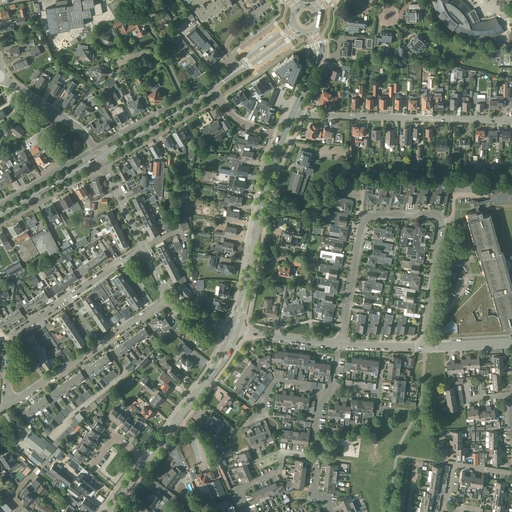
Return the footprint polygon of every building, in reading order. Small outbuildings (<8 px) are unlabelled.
[(54,7),(46,8),(51,33),(71,29),(71,27),(74,27),(85,25),(85,24),(84,17),(92,15),(92,16),(93,16),(92,14),(91,9),(91,7),(90,5),(94,5),(95,5),(93,0),(82,0),(81,0),(73,0),(74,4),(68,5),(67,0),(63,0),(56,1),(57,7),(54,8),(54,7)] [(213,0),(206,5),(205,3),(195,10),(202,21),(212,14),(213,16),(233,3),(231,0),(213,0)] [(447,25),(447,24),(449,26),(452,29),(453,29),(455,31),(459,33),(460,33),(462,34),(466,35),(466,36),(467,36),(469,36),(470,37),(470,36),(473,37),(477,37),(478,38),(478,37),(481,37),(482,37),(485,37),(486,37),(488,37),(489,37),(489,36),(493,35),(496,35),(497,34),(500,33),(504,31),(500,23),(499,24),(499,22),(496,18),(494,19),(490,20),(488,21),(486,21),(484,22),(481,22),(478,22),(477,22),(477,21),(480,19),(479,19),(478,15),(476,12),(476,11),(475,11),(474,9),(474,8),(471,10),(469,8),(467,5),(466,4),(464,3),(464,2),(461,0),(433,0),(435,5),(434,5),(435,6),(436,8),(436,9),(437,12),(439,15),(440,16),(442,19),(444,21),(444,22),(445,22),(446,24),(447,25)] [(419,4),(409,4),(409,9),(406,10),(406,14),(406,17),(407,22),(418,22),(418,18),(419,18),(418,12),(418,9),(420,9),(419,4)] [(8,10),(0,12),(2,19),(10,17),(9,16),(12,15),(11,11),(8,12),(8,10)] [(26,17),(16,19),(17,25),(27,23),(26,17)] [(118,18),(112,22),(113,25),(115,30),(122,26),(123,27),(120,29),(123,35),(128,33),(128,32),(131,30),(135,38),(139,37),(147,33),(145,28),(146,27),(143,21),(133,25),(133,23),(126,27),(125,24),(122,19),(119,21),(118,18)] [(347,19),(345,30),(349,30),(349,32),(349,33),(352,33),(353,32),(353,31),(359,32),(360,27),(366,28),(367,21),(347,19)] [(15,32),(13,24),(4,26),(6,34),(8,33),(9,35),(13,34),(13,32),(15,32)] [(202,53),(205,56),(204,56),(211,63),(220,55),(217,52),(217,51),(215,48),(214,48),(211,45),(215,41),(200,24),(187,35),(199,50),(201,52),(202,53)] [(103,32),(104,35),(101,37),(104,43),(105,43),(106,44),(109,45),(109,44),(110,45),(116,42),(113,36),(116,35),(112,27),(103,32)] [(375,36),(374,44),(380,45),(380,42),(383,42),(389,43),(392,43),(393,33),(381,32),(380,37),(375,36)] [(412,41),(411,40),(408,44),(417,53),(427,42),(418,33),(414,37),(415,38),(412,41)] [(188,45),(181,37),(176,40),(183,49),(188,45)] [(344,42),(342,55),(351,56),(352,46),(354,47),(361,48),(362,40),(355,40),(355,44),(352,44),(352,43),(344,42)] [(79,44),(77,52),(81,53),(81,55),(84,56),(84,60),(90,61),(90,59),(91,59),(92,58),(93,57),(94,56),(94,55),(94,54),(93,54),(92,53),(93,52),(91,51),(91,50),(87,49),(88,46),(79,44)] [(19,50),(18,46),(10,49),(12,56),(23,53),(23,49),(19,50)] [(34,58),(42,53),(38,46),(30,50),(34,58)] [(301,67),(302,65),(298,63),(297,62),(298,62),(297,60),(298,59),(299,58),(299,57),(298,56),(297,55),(296,55),(294,55),(293,54),(288,57),(287,57),(286,58),(286,59),(280,62),(279,62),(278,63),(278,64),(273,68),(269,70),(274,78),(280,74),(279,76),(280,77),(278,80),(280,82),(284,78),(286,79),(284,84),(292,87),(294,84),(295,81),(296,81),(297,79),(296,78),(299,70),(300,71),(302,68),(301,67)] [(188,62),(184,66),(185,68),(187,68),(194,77),(195,77),(198,75),(198,74),(203,70),(195,61),(190,55),(187,58),(189,60),(187,61),(188,62)] [(21,60),(13,63),(16,69),(24,66),(25,68),(29,66),(26,58),(21,60)] [(93,70),(95,73),(92,75),(97,84),(105,79),(103,76),(108,73),(104,68),(103,67),(100,66),(99,67),(99,66),(93,70)] [(332,72),(330,77),(337,79),(339,74),(342,75),(342,76),(348,78),(350,72),(348,71),(349,67),(344,66),(343,69),(342,69),(341,72),(340,72),(333,70),(332,72)] [(39,69),(35,75),(39,78),(35,84),(43,89),(48,80),(51,77),(44,72),(41,76),(41,75),(43,72),(39,69)] [(52,89),(50,93),(57,98),(64,88),(63,88),(56,83),(57,80),(61,75),(58,73),(51,83),(55,85),(52,89)] [(113,78),(106,83),(110,89),(112,87),(111,86),(116,83),(113,78)] [(259,80),(253,84),(259,94),(265,90),(271,86),(272,89),(274,88),(270,82),(263,86),(259,80)] [(69,94),(62,105),(69,109),(71,105),(73,106),(75,102),(74,101),(77,96),(71,92),(73,88),(74,88),(77,85),(72,81),(65,92),(69,94)] [(155,91),(149,95),(151,99),(149,100),(151,103),(153,102),(154,103),(155,104),(157,103),(158,101),(157,101),(161,99),(160,97),(161,96),(159,92),(158,90),(157,88),(158,87),(155,82),(151,84),(154,90),(155,91)] [(433,91),(433,99),(436,99),(436,102),(435,102),(435,109),(439,109),(439,110),(442,110),(442,109),(443,109),(443,102),(443,101),(442,101),(442,91),(441,91),(441,84),(434,84),(434,91),(433,91)] [(352,98),(352,106),(352,107),(358,108),(358,106),(358,98),(358,96),(359,96),(364,96),(365,85),(359,85),(359,94),(356,94),(352,94),(352,98)] [(320,94),(318,98),(321,99),(319,103),(320,104),(322,105),(324,105),(326,101),(334,105),(337,97),(330,94),(330,93),(323,90),(322,94),(320,94)] [(109,98),(105,91),(102,93),(106,100),(104,101),(106,106),(109,104),(109,106),(111,108),(114,106),(112,103),(118,99),(116,94),(109,98)] [(242,102),(243,104),(249,100),(243,92),(241,93),(237,95),(233,98),(237,105),(242,102)] [(474,92),(474,97),(476,97),(476,103),(476,110),(483,110),(483,104),(485,104),(485,97),(478,97),(478,92),(474,92)] [(451,98),(450,98),(450,108),(457,109),(457,102),(461,102),(461,93),(454,93),(453,97),(451,97),(451,98)] [(82,102),(76,111),(78,113),(77,114),(81,116),(81,115),(83,116),(86,112),(88,114),(92,108),(90,107),(92,105),(93,106),(97,103),(97,102),(97,101),(94,95),(93,96),(92,94),(87,97),(88,99),(85,104),(82,102)] [(134,101),(139,110),(144,108),(146,106),(144,103),(144,102),(140,95),(137,97),(138,99),(134,101)] [(128,100),(127,102),(129,104),(128,104),(134,114),(134,113),(135,114),(137,113),(137,112),(139,110),(136,104),(134,101),(132,97),(128,100)] [(275,109),(258,102),(255,109),(259,111),(260,108),(266,110),(265,113),(266,114),(265,117),(263,116),(262,120),(266,122),(266,121),(271,123),(275,113),(274,113),(275,109)] [(114,108),(117,114),(114,116),(118,124),(120,123),(120,124),(124,121),(125,120),(122,114),(125,112),(122,108),(118,106),(114,108)] [(104,122),(101,124),(105,132),(111,128),(107,121),(111,119),(107,112),(105,113),(102,107),(99,109),(101,113),(102,113),(103,114),(104,116),(101,118),(104,122)] [(227,119),(221,123),(225,130),(231,126),(227,119)] [(105,132),(101,124),(98,120),(94,122),(94,121),(89,123),(92,129),(93,129),(95,131),(96,131),(98,135),(105,132)] [(222,129),(217,121),(204,129),(209,139),(211,140),(218,136),(218,135),(216,132),(222,129)] [(16,123),(11,129),(20,137),(25,131),(16,123)] [(309,128),(308,131),(316,133),(319,134),(320,130),(317,129),(318,126),(314,125),(313,125),(310,124),(310,125),(309,126),(308,128),(309,128)] [(176,131),(183,144),(187,141),(185,138),(189,136),(186,131),(184,132),(182,128),(176,131)] [(332,138),(334,131),(324,128),(323,131),(324,131),(323,135),(332,138)] [(404,128),(403,134),(401,134),(400,143),(403,143),(403,145),(409,145),(409,144),(411,144),(411,136),(409,136),(410,128),(404,128)] [(380,130),(372,130),(372,139),(378,139),(378,148),(383,148),(383,135),(380,135),(380,130)] [(394,130),(386,130),(386,147),(387,149),(390,148),(391,148),(393,148),(395,147),(395,144),(397,144),(397,138),(394,137),(394,130)] [(476,130),(475,136),(476,136),(475,140),(480,140),(480,136),(484,136),(484,130),(476,130)] [(487,136),(486,143),(488,143),(493,143),(493,142),(496,142),(496,137),(497,137),(497,130),(489,130),(488,136),(487,136)] [(176,131),(173,133),(180,145),(181,147),(182,147),(184,146),(183,144),(176,131)] [(322,138),(322,136),(323,135),(319,134),(316,133),(308,131),(308,133),(307,133),(306,135),(307,136),(306,136),(307,136),(306,137),(309,138),(313,139),(314,138),(314,139),(314,138),(318,140),(319,138),(322,138)] [(499,136),(499,142),(502,142),(502,140),(508,140),(508,141),(510,141),(511,141),(511,136),(510,136),(510,131),(502,131),(502,136),(499,136)] [(174,144),(169,136),(163,139),(168,147),(169,147),(169,149),(171,148),(173,151),(175,153),(179,151),(178,148),(176,144),(174,145),(174,144)] [(238,138),(237,145),(247,146),(247,144),(250,144),(257,145),(258,138),(249,136),(248,140),(238,138)] [(450,150),(450,142),(446,142),(447,139),(436,139),(436,151),(440,151),(440,148),(445,148),(445,150),(450,150)] [(455,147),(454,147),(453,152),(459,152),(459,146),(463,147),(463,148),(470,148),(470,141),(466,141),(466,140),(462,140),(461,140),(461,139),(459,139),(459,143),(456,142),(455,147)] [(156,143),(149,147),(155,158),(157,156),(159,159),(162,157),(161,154),(163,153),(156,143)] [(5,162),(6,163),(10,160),(5,153),(0,147),(0,154),(1,156),(5,162)] [(38,147),(31,151),(35,158),(37,160),(36,161),(38,165),(40,163),(41,165),(49,160),(44,153),(47,152),(44,148),(40,150),(38,147)] [(229,153),(228,159),(233,160),(240,161),(244,162),(245,159),(251,160),(253,152),(243,150),(243,154),(242,154),(241,155),(240,157),(236,156),(237,155),(229,153)] [(293,172),(288,189),(292,190),(292,191),(297,192),(302,193),(305,181),(301,180),(302,175),(303,172),(311,175),(313,169),(307,167),(309,159),(312,160),(314,154),(311,153),(302,150),(299,159),(298,159),(297,164),(301,165),(300,170),(298,169),(297,173),(293,172)] [(23,160),(18,163),(19,165),(20,167),(21,168),(25,174),(29,172),(28,171),(30,170),(27,165),(31,163),(30,162),(23,151),(19,153),(23,160)] [(139,165),(142,171),(146,169),(143,162),(142,163),(137,154),(134,156),(137,162),(136,163),(138,166),(139,165)] [(134,156),(129,159),(134,168),(136,171),(136,170),(138,173),(142,171),(139,165),(138,166),(136,163),(137,162),(134,156)] [(233,160),(232,165),(236,165),(235,168),(234,173),(241,174),(247,175),(247,173),(248,173),(249,170),(248,169),(249,167),(239,165),(240,161),(233,160)] [(152,172),(152,174),(155,175),(154,189),(158,196),(162,197),(163,175),(168,176),(168,168),(164,168),(164,166),(164,162),(153,161),(153,162),(152,172)] [(6,172),(1,175),(2,177),(7,185),(13,181),(9,174),(12,173),(9,168),(6,163),(5,162),(1,164),(6,172)] [(21,176),(21,177),(25,174),(21,168),(20,167),(19,165),(18,163),(14,165),(15,167),(14,168),(19,177),(21,176)] [(119,174),(129,169),(127,164),(122,166),(121,164),(116,166),(119,174)] [(129,169),(119,174),(123,181),(127,179),(128,182),(134,179),(133,176),(128,178),(127,175),(131,173),(129,169)] [(406,194),(405,201),(408,201),(408,202),(415,203),(418,203),(419,200),(418,200),(419,196),(413,195),(415,185),(411,184),(413,178),(412,178),(413,177),(409,177),(408,184),(406,194)] [(432,200),(435,201),(442,203),(442,202),(446,203),(447,196),(440,195),(444,178),(437,177),(433,196),(432,200)] [(218,184),(218,188),(226,190),(233,191),(233,188),(237,189),(243,190),(244,188),(245,188),(246,185),(244,184),(245,182),(235,181),(235,179),(231,178),(231,179),(230,179),(229,186),(227,186),(218,184)] [(92,181),(94,187),(98,185),(102,184),(100,179),(92,181)] [(149,186),(143,186),(145,189),(146,189),(154,189),(154,180),(149,180),(149,186)] [(391,201),(392,197),(385,196),(387,186),(388,183),(381,182),(380,184),(378,197),(377,201),(380,202),(380,203),(387,204),(391,204),(391,201)] [(432,200),(433,196),(427,195),(429,185),(422,183),(419,196),(418,200),(419,200),(422,201),(422,202),(428,203),(429,202),(432,203),(432,200)] [(482,183),(482,191),(487,191),(487,187),(508,187),(508,183),(482,183)] [(104,192),(102,184),(98,185),(94,187),(96,194),(93,195),(93,197),(93,199),(105,195),(104,192)] [(405,201),(406,194),(400,193),(401,185),(394,184),(392,197),(391,201),(394,202),(401,204),(401,203),(404,204),(405,201)] [(143,186),(142,186),(142,185),(140,186),(132,189),(135,194),(139,192),(145,189),(143,186)] [(377,201),(378,197),(372,196),(373,186),(366,185),(363,202),(367,202),(366,203),(373,204),(374,204),(377,204),(377,201)] [(93,199),(93,197),(89,191),(86,193),(82,187),(76,190),(80,197),(81,199),(85,200),(85,207),(85,208),(91,208),(91,207),(92,207),(92,203),(92,202),(93,199)] [(511,189),(489,190),(489,192),(491,192),(491,200),(490,200),(490,201),(493,200),(494,199),(494,202),(511,202),(511,189)] [(68,195),(60,199),(63,203),(61,204),(64,208),(65,207),(65,208),(69,206),(71,209),(72,208),(73,211),(81,207),(78,202),(75,203),(72,199),(71,200),(68,195)] [(132,199),(135,204),(142,200),(143,201),(145,199),(144,197),(141,198),(140,195),(132,199)] [(242,197),(230,195),(230,198),(225,197),(225,201),(220,200),(220,204),(233,207),(234,204),(240,205),(242,197)] [(347,213),(350,214),(351,211),(353,204),(352,204),(352,200),(331,197),(330,203),(334,203),(334,204),(344,206),(343,212),(347,213)] [(142,200),(135,204),(138,210),(145,206),(143,201),(142,200)] [(48,211),(46,212),(50,219),(51,221),(54,220),(56,225),(62,222),(57,213),(52,204),(46,207),(48,211)] [(145,206),(138,210),(140,215),(148,211),(145,206)] [(347,213),(343,212),(330,210),(329,217),(339,219),(338,225),(345,226),(345,223),(346,223),(347,217),(346,216),(347,213)] [(103,216),(101,217),(103,222),(106,220),(114,216),(111,211),(104,215),(103,215),(103,216)] [(148,211),(140,215),(143,220),(151,216),(154,215),(153,213),(149,214),(148,211)] [(219,216),(218,220),(231,222),(231,219),(238,221),(239,213),(227,211),(226,217),(219,216)] [(477,211),(467,213),(479,258),(482,258),(488,280),(451,318),(450,317),(452,319),(446,324),(447,327),(448,329),(449,331),(457,331),(457,333),(457,332),(510,329),(510,330),(509,330),(510,330),(511,329),(511,287),(507,270),(508,269),(509,269),(509,268),(510,267),(510,266),(510,265),(510,264),(510,263),(510,262),(509,261),(509,260),(508,259),(507,259),(506,258),(506,259),(504,258),(503,254),(502,255),(501,251),(500,251),(490,214),(483,216),(482,211),(477,212),(477,211)] [(60,214),(66,226),(69,224),(63,213),(60,214)] [(27,217),(26,218),(30,226),(31,228),(36,226),(35,223),(38,221),(34,214),(29,217),(28,216),(27,217)] [(114,216),(106,220),(109,226),(117,222),(114,216)] [(143,220),(146,226),(153,222),(156,221),(155,218),(152,220),(151,216),(143,220)] [(109,226),(106,227),(107,230),(111,229),(112,231),(120,227),(117,222),(109,226)] [(153,222),(146,226),(148,231),(156,227),(155,226),(153,222)] [(14,236),(22,231),(18,223),(9,228),(14,236)] [(345,226),(338,225),(330,224),(329,231),(340,233),(338,239),(342,240),(345,241),(346,237),(348,230),(347,230),(347,227),(345,226)] [(59,249),(48,226),(31,236),(34,241),(40,253),(47,249),(49,254),(59,249)] [(214,231),(214,235),(224,237),(225,234),(228,235),(235,236),(236,228),(226,226),(226,231),(223,231),(222,232),(214,231)] [(375,241),(382,242),(383,236),(390,237),(392,227),(386,226),(385,229),(375,227),(374,230),(373,230),(372,237),(373,237),(372,241),(375,241)] [(120,227),(112,231),(115,237),(122,233),(120,227)] [(159,233),(156,227),(148,231),(151,237),(159,233)] [(413,244),(415,229),(412,229),(412,228),(405,227),(405,228),(402,227),(399,244),(406,245),(408,235),(414,236),(413,244)] [(419,228),(416,227),(412,247),(415,248),(422,249),(423,246),(420,245),(422,235),(425,236),(426,228),(419,227),(419,228)] [(301,232),(299,231),(296,231),(285,229),(284,235),(285,235),(285,238),(282,237),(281,245),(286,246),(285,248),(290,249),(290,247),(292,247),(294,239),(293,239),(294,237),(300,238),(301,232)] [(0,243),(3,242),(4,244),(5,245),(9,243),(9,242),(7,239),(3,231),(0,232),(0,243)] [(16,238),(24,252),(20,255),(24,262),(39,253),(29,236),(27,232),(16,238)] [(122,233),(115,237),(117,242),(125,238),(122,233)] [(322,236),(321,241),(324,242),(324,244),(332,245),(334,246),(333,252),(340,253),(340,250),(341,250),(342,243),(341,243),(342,240),(338,239),(322,236)] [(113,244),(114,247),(117,245),(119,249),(120,248),(128,244),(129,243),(128,240),(126,240),(125,238),(117,242),(113,244)] [(212,246),(211,250),(222,252),(222,249),(225,250),(232,251),(233,243),(224,241),(223,246),(222,248),(216,247),(212,246)] [(392,244),(382,242),(375,241),(375,244),(374,244),(373,251),(373,254),(380,255),(380,253),(381,249),(391,251),(392,244)] [(99,254),(103,261),(109,257),(108,256),(110,254),(103,244),(101,242),(99,244),(103,251),(99,254)] [(60,247),(64,255),(73,250),(70,244),(67,246),(66,244),(60,247)] [(110,246),(107,247),(111,254),(116,251),(114,247),(113,244),(110,246)] [(157,248),(159,253),(167,249),(167,250),(170,248),(169,246),(166,247),(164,244),(157,248)] [(407,247),(406,254),(417,256),(415,262),(419,262),(419,263),(422,263),(423,260),(424,253),(424,250),(422,249),(415,248),(412,247),(407,247)] [(167,249),(159,253),(162,259),(170,255),(167,250),(167,249)] [(343,254),(340,253),(333,252),(321,250),(320,257),(335,260),(334,266),(337,266),(337,267),(340,267),(341,264),(342,264),(343,257),(342,257),(343,254)] [(97,255),(94,257),(98,265),(103,261),(99,254),(96,251),(94,252),(97,255)] [(380,255),(373,254),(370,254),(369,257),(367,264),(368,264),(367,267),(371,268),(371,267),(374,268),(376,262),(386,264),(389,265),(389,264),(391,265),(392,258),(386,257),(380,255)] [(170,255),(162,259),(165,264),(172,260),(176,259),(174,257),(171,258),(170,255)] [(217,257),(210,256),(209,266),(215,267),(217,257)] [(88,261),(93,268),(98,265),(94,257),(88,261)] [(411,268),(410,274),(417,276),(417,273),(418,273),(419,266),(418,266),(419,263),(419,262),(415,262),(402,259),(401,266),(411,268)] [(83,275),(88,271),(83,264),(80,260),(78,261),(79,263),(76,265),(83,275)] [(167,270),(175,266),(172,260),(165,264),(167,270)] [(23,268),(19,261),(6,268),(10,275),(23,268)] [(83,264),(88,271),(93,268),(88,261),(83,264)] [(218,263),(216,263),(215,268),(217,268),(222,269),(221,274),(226,275),(227,272),(233,273),(234,268),(234,266),(223,264),(218,263)] [(319,265),(318,268),(319,268),(319,271),(329,273),(328,278),(335,280),(336,277),(337,270),(337,267),(337,266),(334,266),(320,263),(320,266),(319,265)] [(280,266),(279,274),(288,275),(291,275),(292,271),(291,271),(292,268),(291,268),(292,264),(290,264),(289,267),(280,266)] [(50,268),(44,272),(45,274),(51,271),(54,269),(54,268),(55,267),(54,265),(52,267),(50,268)] [(170,275),(178,271),(175,266),(167,270),(170,275)] [(388,271),(374,268),(371,267),(371,268),(370,271),(369,271),(368,277),(369,277),(368,281),(365,280),(375,282),(376,276),(386,278),(388,271)] [(70,273),(68,275),(73,282),(73,283),(77,281),(76,280),(78,278),(71,268),(68,270),(70,273)] [(179,281),(185,278),(184,275),(181,277),(178,271),(170,275),(173,281),(178,279),(179,281)] [(115,278),(113,279),(116,284),(118,283),(125,278),(122,273),(115,278)] [(420,276),(417,276),(410,274),(403,273),(401,280),(412,282),(410,288),(414,289),(417,290),(418,286),(419,287),(420,280),(419,279),(420,276)] [(61,280),(58,282),(63,289),(68,285),(63,278),(61,274),(58,276),(61,280)] [(63,278),(68,285),(73,282),(68,275),(63,278)] [(335,280),(328,278),(321,277),(320,284),(328,286),(327,292),(333,293),(332,293),(336,294),(336,290),(337,290),(338,283),(337,283),(338,280),(335,280)] [(118,283),(116,284),(116,285),(117,284),(120,289),(122,288),(129,283),(125,278),(118,283)] [(181,292),(187,287),(183,283),(186,280),(185,278),(179,281),(181,285),(177,288),(181,292)] [(17,290),(18,280),(8,279),(8,285),(12,285),(12,290),(11,299),(16,300),(16,290),(17,290)] [(56,283),(53,285),(54,287),(57,292),(58,292),(58,293),(61,291),(61,290),(63,289),(58,282),(56,280),(55,281),(56,283)] [(375,282),(365,280),(365,283),(364,283),(363,290),(363,294),(366,294),(372,295),(372,293),(370,293),(371,289),(381,291),(382,283),(375,282)] [(122,288),(120,289),(121,291),(123,290),(125,293),(132,288),(129,283),(122,288)] [(220,286),(219,286),(218,295),(220,296),(221,297),(224,298),(225,297),(228,297),(230,288),(227,288),(228,284),(221,283),(220,286)] [(1,286),(0,286),(0,296),(2,297),(10,297),(10,291),(3,290),(3,289),(1,289),(1,286)] [(414,289),(410,288),(397,286),(396,293),(404,294),(403,301),(398,300),(412,302),(413,299),(414,292),(414,289)] [(187,287),(181,292),(185,298),(189,294),(191,298),(195,292),(193,290),(191,292),(187,287)] [(132,288),(125,293),(128,298),(135,293),(132,288)] [(37,292),(39,294),(44,301),(49,298),(44,291),(42,292),(41,290),(40,290),(37,292)] [(325,299),(323,305),(330,306),(331,303),(332,303),(333,296),(332,296),(332,293),(333,293),(327,292),(316,290),(314,297),(325,299)] [(129,298),(127,300),(128,302),(130,301),(132,303),(139,299),(140,298),(138,294),(137,295),(135,293),(128,298),(129,298)] [(204,305),(209,297),(203,293),(198,301),(204,305)] [(39,305),(44,301),(39,294),(34,298),(39,305)] [(366,294),(365,297),(363,304),(364,304),(363,308),(370,309),(371,302),(382,304),(383,297),(372,295),(366,294)] [(85,305),(93,300),(95,298),(94,295),(92,297),(91,295),(82,300),(85,305)] [(29,312),(34,308),(29,301),(27,298),(26,299),(25,301),(27,303),(24,305),(29,312)] [(31,300),(29,301),(34,308),(39,305),(34,298),(31,300)] [(132,303),(130,305),(131,307),(133,305),(136,309),(143,304),(139,299),(132,303)] [(263,308),(262,313),(270,315),(270,316),(276,317),(277,311),(276,310),(277,306),(273,305),(272,310),(269,309),(270,306),(271,306),(272,301),(265,299),(263,308)] [(85,305),(89,310),(96,305),(99,303),(98,301),(95,303),(93,300),(85,305)] [(219,301),(215,300),(214,304),(218,305),(217,308),(224,310),(224,309),(226,310),(227,303),(219,301)] [(304,312),(302,303),(302,300),(292,302),(293,304),(295,314),(304,312)] [(406,312),(406,315),(407,315),(413,317),(415,306),(414,306),(415,303),(412,302),(398,300),(397,307),(407,309),(406,312)] [(286,316),(295,314),(293,304),(289,305),(288,301),(284,301),(285,307),(284,307),(286,316)] [(16,310),(14,312),(18,319),(24,315),(22,313),(25,311),(20,304),(16,307),(16,308),(17,309),(16,310)] [(333,307),(330,306),(323,305),(316,304),(315,311),(325,313),(324,318),(323,321),(331,323),(333,310),(333,307)] [(96,305),(89,310),(92,315),(99,310),(96,305)] [(11,313),(9,315),(13,322),(18,319),(14,312),(12,309),(9,311),(11,313)] [(99,310),(92,315),(96,320),(103,315),(103,316),(106,314),(104,312),(102,314),(99,310)] [(60,323),(68,317),(65,312),(58,317),(56,318),(58,320),(59,319),(61,322),(59,323),(60,323)] [(383,333),(384,322),(384,326),(377,325),(379,315),(380,313),(377,312),(377,314),(372,314),(371,319),(369,333),(369,331),(372,331),(372,332),(379,333),(383,333)] [(162,313),(149,322),(158,336),(166,330),(167,332),(170,330),(171,330),(179,336),(183,331),(179,328),(183,323),(178,319),(172,326),(171,326),(162,313)] [(369,333),(371,319),(370,324),(368,323),(368,326),(364,325),(366,315),(359,313),(356,330),(358,331),(358,332),(365,333),(366,332),(369,333)] [(393,333),(396,333),(397,327),(391,325),(393,315),(386,314),(384,322),(383,333),(383,331),(386,331),(386,332),(393,333)] [(405,326),(407,315),(406,315),(400,314),(397,327),(396,333),(397,331),(400,332),(407,333),(414,334),(415,327),(405,326)] [(8,325),(13,322),(9,315),(3,318),(8,325)] [(103,315),(96,320),(99,326),(107,321),(109,319),(108,317),(105,319),(103,316),(103,315)] [(65,327),(72,322),(68,317),(60,323),(61,325),(63,324),(65,327)] [(0,324),(3,329),(8,325),(3,318),(0,320),(0,324)] [(110,326),(107,321),(99,326),(103,331),(110,326)] [(68,332),(75,327),(72,322),(65,327),(68,332)] [(188,325),(185,328),(196,336),(199,333),(188,325)] [(71,337),(78,332),(75,327),(68,332),(71,337)] [(145,327),(139,331),(144,338),(145,340),(148,338),(147,336),(150,334),(145,327)] [(139,342),(140,343),(142,342),(141,340),(144,338),(139,331),(134,334),(139,342)] [(75,342),(82,337),(78,332),(71,337),(75,342)] [(25,339),(24,340),(27,343),(28,342),(29,344),(36,339),(32,334),(25,339)] [(134,345),(135,347),(137,345),(136,344),(139,342),(134,334),(129,338),(134,345)] [(36,339),(29,344),(32,349),(39,344),(42,342),(39,337),(36,339)] [(82,337),(75,342),(79,347),(86,343),(82,337)] [(199,337),(196,341),(199,343),(197,346),(198,347),(199,348),(203,351),(208,345),(201,340),(201,339),(199,337)] [(124,341),(129,348),(134,345),(129,338),(124,341)] [(119,345),(124,352),(126,355),(128,353),(126,350),(129,348),(124,341),(119,345)] [(183,346),(181,348),(187,354),(192,349),(183,341),(180,344),(183,346)] [(39,344),(32,349),(35,354),(42,349),(45,348),(43,346),(41,347),(39,344)] [(121,354),(124,352),(119,345),(114,348),(121,359),(124,357),(121,354)] [(42,349),(35,354),(39,359),(46,354),(42,349)] [(278,361),(282,362),(283,351),(277,350),(277,353),(277,354),(276,361),(275,365),(278,365),(278,361)] [(269,354),(264,356),(269,366),(271,366),(269,362),(272,361),(276,361),(277,354),(277,353),(269,353),(269,354)] [(46,354),(39,359),(42,364),(50,360),(46,354)] [(106,354),(101,357),(106,364),(108,367),(110,366),(108,363),(111,361),(106,354)] [(145,368),(152,361),(147,356),(140,363),(145,368)] [(182,356),(176,363),(186,372),(193,363),(187,358),(186,359),(182,356)] [(251,361),(251,362),(260,368),(262,365),(265,364),(267,367),(269,366),(264,356),(259,358),(258,357),(254,363),(251,361)] [(101,357),(96,361),(101,368),(102,369),(104,368),(103,366),(106,364),(101,357)] [(168,359),(166,361),(164,359),(160,363),(166,369),(167,368),(169,370),(167,372),(177,381),(178,380),(179,381),(180,380),(181,379),(181,378),(181,377),(182,376),(177,372),(179,369),(168,359)] [(50,360),(42,364),(46,370),(53,365),(50,360)] [(96,361),(91,364),(96,371),(98,374),(99,373),(99,371),(98,370),(101,368),(96,361)] [(248,366),(257,372),(258,370),(261,372),(263,370),(260,368),(251,362),(248,366)] [(134,367),(130,363),(125,368),(129,372),(134,367)] [(91,364),(86,368),(90,374),(88,375),(91,380),(95,377),(93,373),(96,371),(91,364)] [(253,377),(256,379),(257,380),(259,378),(255,375),(257,372),(248,366),(244,370),(253,377)] [(136,379),(139,376),(134,369),(131,372),(136,379)] [(244,370),(241,374),(250,381),(252,379),(256,382),(257,380),(256,379),(253,377),(244,370)] [(81,371),(76,375),(80,382),(84,379),(85,380),(87,381),(90,380),(87,376),(85,377),(81,371)] [(263,377),(264,378),(269,382),(271,380),(266,376),(268,374),(266,372),(263,377)] [(238,379),(250,388),(251,386),(248,384),(250,381),(241,374),(238,379)] [(76,375),(70,378),(75,385),(77,388),(80,387),(79,385),(82,383),(80,382),(76,375)] [(160,377),(158,380),(165,386),(163,389),(163,390),(163,391),(164,392),(165,392),(166,392),(168,394),(170,391),(170,390),(172,387),(167,383),(166,382),(168,379),(163,376),(162,378),(160,377)] [(70,378),(65,381),(70,388),(75,385),(70,378)] [(133,378),(125,386),(127,388),(130,385),(129,385),(135,379),(133,378)] [(248,390),(250,388),(238,379),(234,383),(237,386),(243,390),(245,387),(248,390)] [(145,384),(143,385),(150,391),(151,389),(153,386),(154,386),(148,380),(147,381),(145,384)] [(65,381),(60,385),(65,392),(67,395),(70,393),(68,390),(70,388),(65,381)] [(264,388),(266,386),(261,383),(260,385),(258,387),(263,391),(264,388)] [(60,385),(55,388),(60,395),(65,392),(60,385)] [(242,392),(243,390),(237,386),(234,390),(240,394),(243,397),(245,395),(242,392)] [(55,388),(50,392),(53,396),(51,397),(54,402),(61,397),(60,395),(55,388)] [(87,390),(82,394),(86,400),(91,396),(87,390)] [(288,406),(291,406),(293,395),(294,391),(290,391),(289,395),(287,394),(286,405),(285,410),(288,410),(288,406)] [(157,393),(150,402),(157,407),(161,402),(161,403),(164,399),(157,393)] [(82,394),(77,398),(81,404),(86,400),(82,394)] [(227,394),(222,400),(217,406),(224,412),(232,402),(233,403),(235,400),(227,394)] [(45,395),(40,399),(46,408),(53,403),(50,398),(48,399),(45,395)] [(305,411),(307,412),(308,408),(308,405),(309,400),(311,400),(312,400),(312,396),(308,395),(307,397),(303,396),(302,407),(305,408),(305,411)] [(392,400),(404,402),(404,404),(410,405),(410,400),(407,400),(403,399),(403,397),(403,396),(392,395),(392,400)] [(253,404),(256,399),(251,396),(248,400),(253,404)] [(38,400),(35,402),(40,409),(42,412),(44,411),(43,410),(46,408),(40,399),(38,400)] [(340,404),(338,419),(340,420),(340,419),(343,419),(345,405),(346,405),(346,402),(342,401),(342,404),(340,404)] [(30,406),(34,413),(40,409),(35,402),(30,406)] [(32,415),(34,413),(30,406),(25,409),(25,410),(22,412),(29,423),(34,419),(32,415)] [(63,409),(67,415),(71,411),(67,406),(63,409)] [(488,406),(490,418),(496,417),(495,415),(498,414),(498,409),(494,409),(490,409),(490,406),(488,406)] [(144,407),(141,411),(149,418),(150,418),(151,419),(153,415),(152,415),(154,412),(150,408),(148,410),(144,407)] [(120,413),(122,411),(118,408),(116,410),(113,408),(107,416),(112,419),(115,414),(118,416),(120,413)] [(60,412),(53,418),(54,419),(58,424),(65,417),(64,417),(60,412)] [(80,412),(75,416),(80,423),(84,418),(80,412)] [(125,416),(120,413),(118,416),(114,421),(119,424),(122,419),(125,421),(126,420),(129,416),(126,414),(125,416)] [(213,427),(216,429),(222,422),(218,420),(219,418),(212,413),(203,424),(211,429),(213,427)] [(70,425),(74,429),(80,423),(75,416),(71,419),(74,422),(71,425),(70,425)] [(95,420),(92,424),(94,426),(97,428),(102,432),(105,427),(100,423),(102,421),(96,417),(94,420),(95,420)] [(53,418),(48,421),(49,423),(54,428),(58,424),(54,419),(53,418)] [(133,425),(135,423),(132,421),(130,423),(126,420),(125,421),(120,428),(124,431),(128,426),(131,428),(133,425)] [(233,428),(229,434),(231,436),(238,428),(229,421),(227,424),(233,428)] [(133,425),(131,428),(127,433),(131,436),(135,431),(137,433),(141,428),(139,426),(135,423),(133,425)] [(267,430),(264,431),(269,441),(273,439),(268,426),(267,423),(264,424),(265,427),(267,430)] [(94,426),(91,424),(89,426),(92,428),(89,433),(96,438),(100,434),(95,430),(97,428),(94,426)] [(287,441),(289,424),(288,424),(288,425),(286,425),(286,426),(285,429),(282,429),(281,440),(287,441)] [(259,429),(257,430),(263,443),(269,441),(264,431),(261,432),(259,429)] [(257,434),(254,435),(258,445),(263,443),(257,430),(255,431),(257,434)] [(31,431),(24,439),(35,449),(32,453),(29,456),(38,464),(43,459),(42,459),(44,456),(46,458),(55,447),(42,437),(41,439),(31,431)] [(86,435),(83,439),(85,440),(85,441),(88,443),(93,447),(96,442),(91,438),(93,436),(96,438),(89,433),(88,433),(87,432),(86,435)] [(258,445),(254,435),(251,437),(250,433),(247,434),(248,437),(246,437),(251,448),(253,447),(253,448),(258,445)] [(83,450),(88,453),(91,449),(86,445),(88,443),(85,441),(85,440),(83,439),(81,441),(77,445),(80,447),(83,450)] [(219,452),(223,446),(214,439),(209,445),(219,452)] [(76,449),(73,453),(75,454),(76,455),(74,457),(77,459),(81,462),(82,460),(86,456),(81,452),(83,450),(80,447),(77,445),(75,448),(76,449)] [(59,447),(53,455),(59,459),(60,460),(65,454),(63,452),(64,451),(59,447)] [(237,461),(251,455),(248,450),(238,454),(239,457),(236,459),(235,459),(236,461),(237,461)] [(11,464),(13,466),(16,464),(13,461),(15,460),(11,454),(10,455),(8,453),(7,454),(6,453),(4,455),(4,456),(3,457),(4,458),(2,459),(7,467),(11,464)] [(246,463),(253,460),(251,455),(237,461),(238,463),(241,461),(242,464),(242,465),(246,463)] [(215,462),(218,468),(219,468),(224,466),(221,460),(215,462)] [(54,463),(49,470),(49,471),(54,474),(68,486),(73,479),(73,477),(61,468),(62,466),(59,464),(57,465),(54,463)] [(248,468),(246,463),(242,465),(242,464),(236,467),(237,470),(234,472),(235,474),(248,468)] [(21,472),(26,476),(32,468),(28,464),(21,472)] [(99,487),(85,476),(89,472),(80,464),(75,470),(80,474),(77,478),(77,479),(81,482),(78,486),(88,494),(92,489),(95,491),(99,487)] [(172,468),(162,481),(170,487),(180,475),(183,477),(186,474),(176,466),(174,470),(172,468)] [(198,477),(199,479),(196,480),(199,486),(202,484),(204,486),(205,485),(206,483),(211,480),(216,478),(212,468),(207,470),(208,471),(202,473),(197,474),(195,473),(193,472),(195,470),(193,469),(192,470),(189,471),(192,480),(198,477)] [(240,477),(250,473),(248,468),(235,474),(236,476),(239,474),(240,477)] [(4,473),(1,475),(6,484),(9,482),(4,473)] [(238,482),(239,484),(249,480),(253,478),(250,473),(240,477),(241,480),(238,482)] [(11,478),(14,486),(20,484),(18,479),(19,479),(18,475),(11,478)] [(222,477),(210,482),(217,499),(229,494),(222,477)] [(37,488),(41,483),(36,478),(31,484),(33,485),(37,488)] [(199,487),(197,481),(191,484),(193,489),(199,487)] [(277,486),(276,484),(276,482),(271,484),(275,494),(278,493),(279,497),(281,496),(277,486)] [(277,486),(281,496),(283,495),(282,491),(285,490),(282,483),(281,482),(276,484),(277,486)] [(272,496),(275,494),(271,484),(266,486),(271,500),(273,499),(272,496)] [(80,493),(70,485),(67,489),(73,494),(77,497),(80,493)] [(41,494),(45,489),(41,486),(37,491),(41,494)] [(269,501),(271,500),(266,486),(260,488),(265,499),(268,497),(269,501)] [(26,488),(21,495),(23,497),(26,499),(24,501),(31,492),(29,490),(26,488)] [(262,500),(265,499),(260,488),(255,491),(261,504),(263,503),(262,500)] [(259,505),(261,504),(255,491),(250,493),(255,503),(258,502),(259,505)] [(31,492),(24,501),(26,503),(25,503),(28,505),(29,506),(34,500),(37,503),(40,499),(35,495),(33,493),(31,492)] [(168,499),(161,493),(159,497),(153,493),(151,496),(151,495),(148,498),(149,499),(147,502),(154,507),(158,502),(163,506),(168,499)] [(79,500),(79,499),(77,497),(73,494),(70,497),(68,501),(74,506),(78,501),(81,504),(80,504),(79,506),(84,510),(85,508),(90,511),(95,505),(86,497),(82,502),(79,500)] [(342,505),(356,499),(355,497),(351,499),(350,496),(340,500),(342,505)] [(490,500),(490,502),(493,503),(496,503),(505,505),(505,502),(502,502),(502,498),(493,497),(493,500),(490,500)] [(8,511),(14,507),(6,498),(0,503),(0,504),(6,511),(8,511)] [(37,503),(35,506),(44,511),(54,511),(53,511),(54,510),(50,507),(52,505),(51,505),(48,503),(48,502),(46,504),(42,501),(40,499),(37,503)] [(213,505),(215,511),(216,511),(229,506),(229,507),(230,506),(227,499),(226,499),(226,500),(213,505)] [(344,510),(354,506),(353,503),(357,501),(356,499),(342,505),(344,510)]
